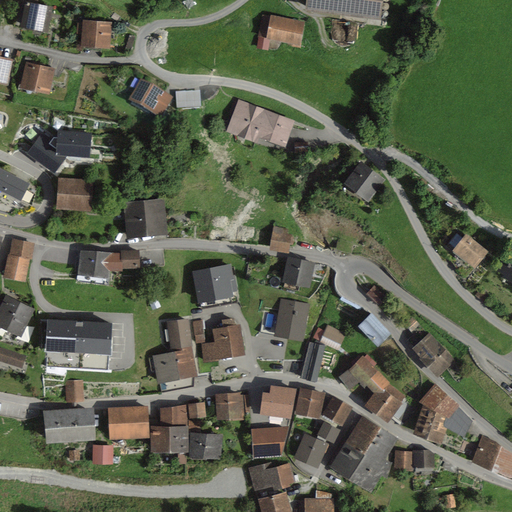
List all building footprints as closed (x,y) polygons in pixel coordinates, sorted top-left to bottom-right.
[(24,0),(24,2),(20,1),(16,27),(49,33),(54,7),(38,4),(38,0),(24,0)] [(385,0),(308,0),(308,11),(383,20),(385,0)] [(272,16),(263,15),(259,37),(268,38),(268,39),(294,44),(293,47),(302,48),(307,21),(272,15),(272,16)] [(113,22),(83,20),(82,47),(111,49),(113,22)] [(269,50),(271,40),(259,38),(257,48),(269,50)] [(0,83),(9,85),(14,60),(0,57),(2,52),(0,51),(0,83)] [(56,68),(26,62),(21,88),(50,94),(56,68)] [(174,99),(141,82),(141,83),(135,80),(131,88),(136,91),(129,105),(162,122),(174,99)] [(201,93),(177,95),(178,111),(202,109),(201,93)] [(239,100),(227,132),(259,143),(262,137),(287,147),(296,121),(239,100)] [(92,132),(59,131),(59,137),(58,149),(68,156),(91,157),(92,132)] [(58,149),(59,137),(54,137),(52,141),(42,134),(28,154),(56,173),(68,156),(58,149)] [(309,142),(295,143),(296,154),(309,153),(309,142)] [(362,161),(346,183),(370,201),(387,179),(362,161)] [(31,184),(1,168),(0,169),(0,189),(33,207),(36,194),(28,189),(31,184)] [(59,178),(58,209),(93,211),(95,180),(59,178)] [(125,202),(128,238),(170,234),(166,198),(125,202)] [(115,235),(126,234),(125,215),(113,216),(115,235)] [(290,234),(274,231),(271,250),(291,253),(292,244),(294,245),(295,237),(293,236),(293,234),(290,234)] [(454,253),(455,251),(478,268),(490,252),(467,235),(464,239),(457,234),(446,248),(454,253)] [(338,237),(336,250),(351,252),(352,239),(338,237)] [(9,254),(4,277),(26,282),(30,259),(32,259),(35,243),(13,239),(10,254),(9,254)] [(82,250),(79,275),(110,279),(111,271),(124,272),(124,269),(141,268),(141,250),(122,250),(122,253),(112,253),(82,250)] [(505,275),(504,277),(511,281),(511,259),(504,255),(497,271),(505,275)] [(289,257),(284,282),(311,288),(316,262),(289,257)] [(235,275),(232,263),(193,271),(201,310),(238,302),(236,292),(239,291),(236,275),(235,275)] [(375,286),(367,294),(380,307),(388,299),(375,286)] [(481,288),(476,295),(490,307),(496,300),(481,288)] [(6,295),(0,307),(0,326),(22,337),(35,309),(6,295)] [(149,302),(153,311),(162,307),(158,298),(149,302)] [(311,304),(281,299),(278,314),(263,312),(259,333),(305,340),(311,304)] [(373,313),(360,326),(381,346),(394,333),(373,313)] [(215,341),(201,344),(204,363),(221,360),(221,359),(247,354),(242,324),(236,325),(235,317),(223,320),(224,327),(213,329),(215,341)] [(411,317),(405,322),(413,331),(419,325),(411,317)] [(172,349),(174,349),(193,346),(195,346),(190,318),(167,321),(172,349)] [(116,322),(50,319),(47,367),(109,369),(109,354),(114,355),(116,322)] [(206,342),(202,320),(193,322),(197,344),(206,342)] [(328,325),(325,331),(344,339),(347,334),(328,325)] [(321,342),(325,331),(319,328),(314,338),(316,340),(321,342)] [(344,339),(325,331),(321,342),(325,344),(339,350),(344,339)] [(456,360),(429,333),(414,348),(423,357),(422,358),(440,377),(456,360)] [(310,342),(302,379),(318,382),(326,346),(325,346),(325,344),(316,340),(315,344),(310,342)] [(175,351),(153,355),(154,358),(150,359),(152,368),(156,367),(159,384),(200,376),(193,346),(174,349),(175,351)] [(10,351),(8,356),(0,353),(0,361),(23,369),(27,356),(10,351)] [(363,356),(349,370),(361,382),(366,387),(368,385),(376,393),(367,406),(390,422),(393,419),(402,426),(408,422),(415,410),(386,389),(390,383),(363,356)] [(361,382),(349,370),(340,377),(351,390),(361,382)] [(82,381),(66,382),(67,403),(73,403),(77,402),(84,402),(82,381)] [(461,405),(436,383),(421,402),(424,404),(415,434),(444,444),(449,428),(466,437),(474,421),(460,407),(461,405)] [(298,389),(273,385),(272,392),(265,391),(262,414),(292,418),(298,389)] [(302,388),(296,414),(322,419),(327,393),(302,388)] [(242,392),(216,394),(219,420),(244,418),(244,416),(242,395),(242,392)] [(334,395),(324,414),(344,426),(355,407),(334,395)] [(206,401),(189,403),(191,418),(207,416),(206,401)] [(188,405),(162,408),(162,426),(189,425),(188,405)] [(149,406),(109,407),(111,439),(151,437),(149,406)] [(73,409),(45,411),(48,444),(98,440),(95,407),(78,409),(73,409)] [(333,465),(332,467),(354,480),(369,454),(367,453),(383,427),(364,415),(347,442),(345,440),(331,463),(333,465)] [(190,432),(192,432),(191,457),(222,459),(224,434),(201,432),(202,421),(190,421),(190,432)] [(342,429),(325,421),(318,436),(334,444),(342,429)] [(162,426),(152,426),(153,452),(190,452),(190,425),(189,425),(162,426)] [(290,426),(252,429),(254,458),(283,456),(290,426)] [(400,439),(383,427),(367,453),(369,454),(354,480),(373,492),(383,475),(389,478),(393,463),(387,459),(400,439)] [(330,444),(306,433),(295,458),(320,468),(330,444)] [(482,436),(474,462),(511,478),(511,452),(498,442),(482,436)] [(114,445),(93,445),(93,464),(114,464),(114,445)] [(80,450),(69,451),(69,461),(80,460),(80,450)] [(431,450),(414,451),(415,468),(417,467),(417,471),(434,470),(434,467),(436,467),(435,454),(431,450)] [(414,471),(413,451),(396,451),(395,470),(414,471)] [(272,462),(249,468),(255,491),(274,486),(275,490),(284,488),(283,485),(296,482),(294,475),(282,479),(279,466),(273,467),(272,462)] [(291,463),(279,466),(282,479),(294,475),(291,463)] [(317,499),(306,499),(307,501),(300,502),(300,511),(335,511),(336,498),(332,498),(332,493),(317,491),(317,499)] [(293,511),(288,492),(260,499),(263,511),(293,511)] [(455,494),(445,495),(447,508),(457,507),(455,494)]
